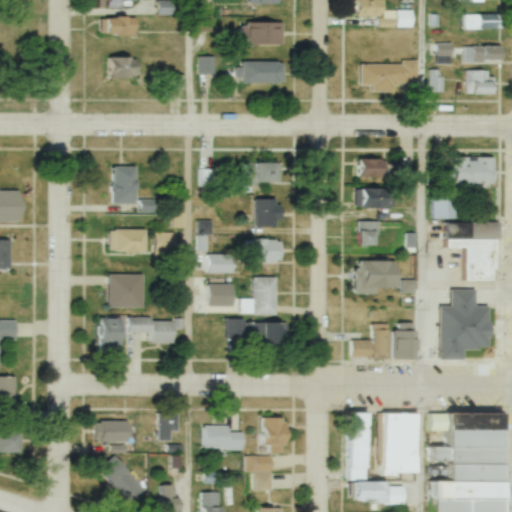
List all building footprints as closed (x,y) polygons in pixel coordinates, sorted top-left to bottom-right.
[(384,11),(383,0),(354,0),(354,17),(378,18),(378,28),(414,28),(414,11),(384,11)] [(464,30),(495,30),(495,15),(464,15),(464,30)] [(100,18),(100,34),(126,34),(126,18),(100,18)] [(281,23),(243,23),(243,47),(281,47),(281,23)] [(498,47),(463,47),(463,65),(498,65),(498,47)] [(106,79),(136,79),(136,58),(106,58),(106,79)] [(282,63),(237,63),(237,84),(282,84),(282,63)] [(359,63),(359,86),(416,86),(416,64),(359,63)] [(465,95),(494,95),(494,71),(465,71),(465,95)] [(490,186),(490,158),(451,158),(451,186),(490,186)] [(355,178),(383,178),(383,159),(355,159),(355,178)] [(277,187),(277,164),(251,164),(251,187),(277,187)] [(133,168),(110,168),(110,205),(133,205),(133,168)] [(355,210),(394,209),(394,188),(355,189),(355,210)] [(0,223),(17,224),(17,190),(0,189),(0,223)] [(454,193),(432,193),(432,219),(454,219),(454,193)] [(277,200),(252,200),(252,228),(277,228),(277,200)] [(378,236),(378,222),(356,222),(356,248),(372,248),(372,236),(378,236)] [(443,223),(443,250),(461,250),(461,281),(495,281),(495,223),(443,223)] [(144,230),(109,230),(109,254),(144,254),(144,230)] [(172,248),(172,235),(163,235),(163,248),(172,248)] [(279,264),(279,241),(243,241),(243,264),(279,264)] [(232,274),(232,256),(205,256),(205,274),(232,274)] [(395,292),(395,262),(354,262),(354,292),(395,292)] [(142,274),(106,274),(106,308),(142,308),(142,274)] [(252,278),(252,300),(240,300),(240,315),(275,315),(275,279),(252,278)] [(471,308),(498,308),(498,290),(471,290),(471,308)] [(120,318),(98,318),(98,350),(120,350),(120,318)] [(149,344),(173,344),(173,319),(126,319),(126,334),(149,334),(149,344)] [(0,339),(13,340),(13,321),(0,321),(0,339)] [(285,322),(225,322),(225,344),(285,344),(285,322)] [(414,360),(414,325),(391,325),(391,360),(414,360)] [(496,325),(474,325),(474,338),(450,338),(450,358),(496,358),(496,325)] [(370,341),(350,341),(350,358),(386,358),(386,326),(371,326),(370,341)] [(0,376),(0,403),(13,403),(13,377),(0,376)] [(177,432),(177,413),(155,413),(155,442),(169,442),(169,432),(177,432)] [(363,413),(345,413),(345,480),(363,480),(363,413)] [(495,511),(497,414),(428,413),(427,433),(442,433),(442,448),(427,448),(427,462),(441,463),(441,481),(426,481),(425,511),(495,511)] [(380,477),(415,477),(415,414),(380,414),(380,477)] [(284,453),(284,418),(260,418),(260,453),(284,453)] [(94,443),(131,443),(131,422),(94,422),(94,443)] [(0,452),(18,453),(18,428),(0,427),(0,452)] [(202,450),(242,450),(242,432),(228,432),(228,427),(202,427),(202,450)] [(144,492),(111,456),(94,472),(126,508),(144,492)] [(270,457),(246,457),(246,473),(253,473),(253,492),(270,492),(270,457)] [(415,505),(415,484),(348,484),(348,505),(415,505)] [(156,486),(156,511),(175,511),(175,486),(156,486)] [(219,511),(219,493),(200,493),(200,511),(219,511)]
